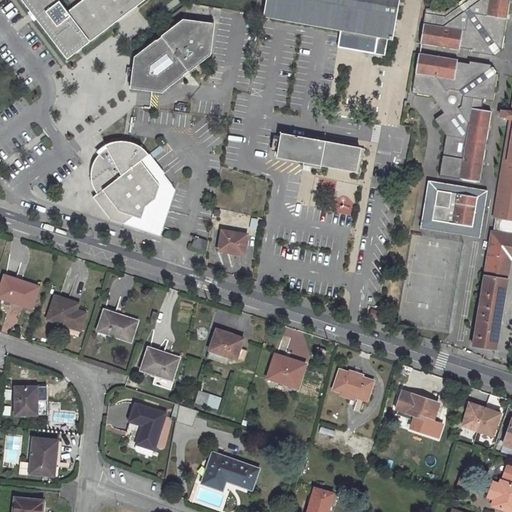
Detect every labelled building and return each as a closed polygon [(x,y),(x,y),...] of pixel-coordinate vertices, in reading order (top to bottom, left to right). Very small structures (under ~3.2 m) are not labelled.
[(80,0),(67,10),(59,0),(22,0),(31,12),(34,10),(37,13),(34,15),(66,58),(126,13),(123,9),(135,0),(138,4),(143,0),(80,0)] [(126,13),(138,4),(135,0),(123,9),(126,13)] [(340,29),(338,47),(375,54),(378,36),(393,38),(399,0),(266,0),(264,16),(340,29)] [(511,0),(462,0),(466,4),(462,6),(459,3),(445,12),(426,9),(420,44),(460,50),(460,47),(472,49),(472,52),(493,55),(494,52),(499,49),(502,49),(510,1),(511,2),(511,1),(511,0)] [(194,67),(210,55),(214,24),(183,20),(167,32),(166,31),(161,35),(162,36),(156,40),(155,39),(150,44),(150,45),(135,57),(131,88),(161,93),(177,80),(178,81),(184,77),(183,75),(189,71),(189,73),(195,68),(194,67)] [(469,64),(458,62),(459,60),(419,53),(412,93),(432,96),(444,113),(435,119),(447,135),(440,175),(480,182),(491,112),(481,110),(483,99),(493,101),(497,74),(495,73),(491,68),(492,65),(470,62),(469,64)] [(511,110),(511,112),(501,110),(501,117),(511,118),(495,216),(497,217),(511,219),(511,110)] [(282,133),(277,157),(315,164),(357,171),(361,148),(282,133)] [(97,193),(93,195),(110,219),(124,223),(133,215),(141,218),(144,229),(161,235),(163,227),(158,225),(168,195),(140,160),(148,154),(136,144),(127,141),(121,140),(117,140),(110,142),(106,144),(108,148),(103,150),(98,155),(94,160),(91,167),(91,174),(91,180),(92,184),(94,188),(97,193)] [(140,160),(168,195),(172,184),(166,177),(161,181),(158,177),(163,173),(148,154),(140,160)] [(166,177),(163,173),(158,177),(161,181),(166,177)] [(438,190),(432,219),(442,221),(441,226),(450,228),(451,222),(455,223),(454,229),(462,230),(463,225),(473,226),(477,197),(438,190)] [(133,215),(124,223),(144,229),(141,218),(133,215)] [(511,219),(497,217),(496,222),(511,225),(511,221),(511,219)] [(511,225),(496,222),(495,232),(492,231),(474,346),(496,349),(511,257),(511,225)] [(227,250),(227,252),(244,255),(247,234),(222,229),(219,249),(227,250)] [(206,250),(208,240),(192,235),(192,236),(195,237),(192,245),(206,250)] [(19,283),(15,282),(15,280),(5,277),(0,291),(0,293),(9,297),(8,300),(31,308),(38,287),(20,281),(19,283)] [(55,296),(48,319),(81,330),(87,313),(75,310),(70,308),(72,302),(55,296)] [(369,317),(377,319),(379,311),(370,309),(369,317)] [(104,311),(99,327),(109,331),(107,334),(131,342),(138,321),(119,315),(119,317),(115,316),(116,315),(104,311)] [(244,339),(235,336),(235,335),(217,329),(207,358),(227,365),(230,357),(237,360),(237,358),(240,349),(244,339)] [(149,347),(141,371),(157,375),(158,374),(173,379),(179,360),(164,355),(164,353),(149,347)] [(240,349),(237,358),(244,361),(247,351),(240,349)] [(288,364),(285,363),(286,358),(275,354),(268,378),(299,388),(302,378),(299,377),(302,367),(288,363),(288,364)] [(302,367),(299,377),(302,378),(306,364),(286,358),(285,363),(288,364),(288,363),(302,367)] [(374,381),(363,377),(364,374),(350,369),(349,373),(340,370),(334,390),(342,392),(343,390),(357,395),(356,397),(367,401),(374,381)] [(37,387),(16,387),(16,415),(38,415),(37,387)] [(401,390),(395,408),(416,416),(415,421),(434,427),(436,423),(433,421),(439,404),(414,395),(401,390)] [(198,391),(195,403),(218,410),(221,397),(198,391)] [(463,425),(478,430),(485,408),(470,403),(463,425)] [(136,404),(130,421),(143,426),(135,449),(137,452),(152,457),(166,414),(136,404)] [(179,406),(176,421),(193,425),(196,410),(179,406)] [(478,430),(493,436),(501,413),(485,408),(478,430)] [(34,438),(31,473),(50,476),(51,466),(55,467),(58,441),(34,438)] [(215,455),(205,481),(222,488),(225,478),(230,480),(230,482),(252,491),(260,468),(231,458),(231,460),(215,455)] [(456,485),(466,488),(470,476),(460,473),(456,485)] [(511,511),(511,483),(501,480),(500,483),(493,506),(511,511)] [(315,488),(308,511),(328,511),(331,505),(335,507),(339,494),(315,488)] [(16,498),(14,511),(42,511),(43,501),(16,498)]
